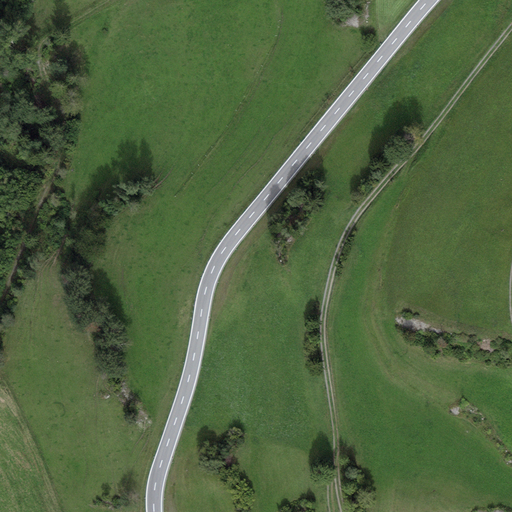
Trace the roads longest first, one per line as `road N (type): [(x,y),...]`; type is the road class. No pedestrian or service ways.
road 1 (secondary): [(156,511),(216,270),(436,0)]
road 2 (track): [(338,443),(325,328),(354,226),(511,35)]
road 3 (track): [(118,0),(44,46),(42,70),(67,123),(67,152),(0,316)]
